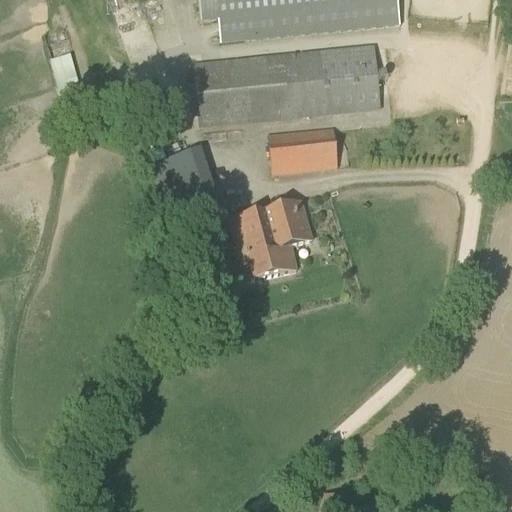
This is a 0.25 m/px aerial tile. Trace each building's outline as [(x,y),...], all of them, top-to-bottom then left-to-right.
[(395,0),(196,0),(199,25),(216,24),(218,48),(399,31),(395,0)] [(44,44),(65,123),(86,117),(64,38),(44,44)] [(191,66),(198,131),(380,113),(374,48),(191,66)] [(337,172),(332,130),(266,138),(270,178),(337,172)] [(199,152),(152,168),(176,240),(223,224),(199,152)] [(300,206),(229,225),(246,288),(296,274),(290,252),(311,246),(300,206)] [(319,511),(341,511),(343,501),(321,498),(319,511)]
